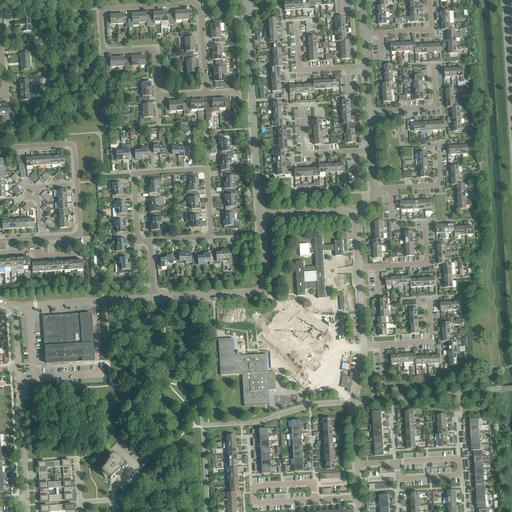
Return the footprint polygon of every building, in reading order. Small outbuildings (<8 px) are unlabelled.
[(175,14),(171,14),(171,25),(174,25),(174,19),(175,19),(175,20),(182,20),(181,11),(175,12),(175,14)] [(188,11),(181,11),(182,20),(189,20),(188,18),(190,18),(190,24),(193,24),(192,13),(188,13),(188,11)] [(153,15),(149,16),(150,26),(153,26),(152,20),(153,20),(154,22),(160,21),(160,12),(153,13),(153,15)] [(166,12),(160,12),(160,21),(167,21),(167,19),(168,19),(168,25),(171,25),(171,14),(167,15),(166,12)] [(145,13),(138,14),(139,23),(145,22),(145,21),(146,21),(147,27),(150,26),(149,16),(145,16),(145,13)] [(132,17),(128,17),(128,28),(133,27),(132,26),(139,25),(139,23),(138,14),(131,14),(132,17)] [(117,24),(117,15),(110,16),(110,18),(106,18),(107,29),(110,29),(109,23),(110,23),(110,24),(117,24)] [(123,15),(117,15),(117,24),(124,24),(124,22),(125,22),(125,28),(128,28),(128,17),(123,17),(123,15)] [(22,22),(15,22),(15,29),(23,29),(23,32),(31,31),(30,18),(22,18),(22,22)] [(210,25),(211,32),(220,31),(219,25),(218,25),(218,24),(224,23),(223,20),(222,20),(219,21),(213,21),(213,25),(210,25)] [(214,39),(214,43),(225,42),(225,39),(219,39),(219,38),(220,38),(220,31),(211,32),(211,39),(214,39)] [(185,38),(185,45),(194,44),(194,38),(191,38),(191,34),(180,34),(180,37),(186,37),(186,38),(185,38)] [(391,52),(397,52),(397,44),(393,44),(392,39),(386,39),(386,43),(390,43),(391,52)] [(212,47),(212,54),(221,53),(221,46),(219,46),(219,45),(225,45),(225,42),(214,43),(214,47),(212,47)] [(181,53),(182,56),(192,55),(192,51),(195,51),(194,44),(185,45),(186,52),(187,52),(187,53),(181,53)] [(20,54),(21,70),(24,70),(25,70),(30,69),(29,53),(32,53),(32,50),(25,51),(25,54),(20,54)] [(215,60),(215,64),(226,63),(226,57),(226,56),(224,55),(223,54),(221,53),(212,54),(213,60),(215,60)] [(186,61),(187,67),(196,66),(195,59),(193,59),(192,55),(182,56),(182,61),(186,61)] [(138,57),(138,66),(145,65),(145,64),(146,64),(147,72),(150,72),(149,58),(145,59),(145,56),(138,57)] [(125,71),(128,71),(127,60),(123,60),(123,57),(116,58),(117,67),(124,67),(123,65),(125,65),(125,71)] [(132,66),(138,66),(138,57),(131,57),(131,59),(127,60),(128,71),(131,70),(131,65),(132,64),(132,66)] [(110,67),(117,67),(116,58),(109,58),(110,61),(106,61),(106,72),(109,72),(109,66),(110,66),(110,67)] [(384,68),(384,72),(392,71),(392,65),(382,66),(382,61),(378,61),(379,68),(384,68)] [(213,68),(213,75),(223,75),(222,68),(221,68),(221,67),(226,66),(226,63),(215,64),(216,68),(213,68)] [(196,66),(187,67),(187,73),(188,73),(189,74),(183,75),(183,78),(188,77),(188,79),(194,79),(193,73),(196,73),(196,66)] [(409,83),(414,82),(422,82),(422,71),(416,72),(417,76),(414,76),(414,79),(409,80),(409,83)] [(335,80),(331,80),(332,89),(338,88),(338,86),(337,78),(341,78),(341,74),(335,75),(335,80)] [(223,75),(213,75),(214,82),(215,82),(215,83),(215,88),(228,87),(227,82),(223,83),(223,75)] [(141,83),(142,90),(151,89),(150,82),(148,83),(148,79),(137,79),(137,82),(143,82),(143,83),(141,83)] [(20,81),(21,100),(30,99),(29,81),(20,81)] [(138,98),(138,101),(149,100),(149,96),(151,96),(151,89),(142,90),(142,97),(144,96),(144,97),(138,98)] [(212,102),(208,102),(208,113),(211,113),(211,112),(219,111),(218,99),(212,100),(212,102)] [(225,99),(218,99),(219,111),(225,111),(225,108),(226,108),(226,106),(227,106),(227,112),(230,112),(229,101),(225,101),(225,99)] [(143,105),(143,111),(152,111),(152,104),(149,104),(149,100),(138,101),(138,104),(144,103),(144,104),(143,105)] [(204,100),(197,101),(197,110),(204,109),(204,108),(205,108),(205,113),(208,113),(208,102),(204,103),(204,100)] [(182,101),(175,102),(176,111),(182,111),(183,115),(187,115),(186,104),(182,104),(182,101)] [(190,103),(186,104),(187,115),(190,114),(190,109),(191,109),(191,110),(197,110),(197,101),(190,101),(190,103)] [(176,111),(175,102),(169,102),(169,105),(165,105),(165,116),(168,116),(168,110),(169,110),(169,111),(176,111)] [(0,115),(5,115),(9,115),(8,107),(4,107),(4,104),(4,105),(0,104),(0,115)] [(152,111),(143,111),(143,115),(140,115),(140,119),(139,119),(139,122),(150,122),(150,118),(153,118),(152,111)] [(219,146),(221,146),(227,146),(227,145),(227,140),(229,140),(229,136),(221,137),(221,140),(218,140),(219,146)] [(165,144),(159,145),(159,147),(159,153),(159,156),(165,155),(165,158),(169,158),(169,153),(168,153),(168,149),(168,147),(165,147),(165,144)] [(168,144),(168,147),(168,149),(168,153),(169,153),(172,152),(172,155),(178,155),(178,149),(178,148),(178,146),(171,146),(171,144),(168,144)] [(140,148),(140,151),(141,157),(147,156),(147,154),(150,154),(150,148),(150,145),(146,145),(146,148),(140,148)] [(153,148),(150,148),(150,154),(150,156),(153,156),(153,154),(159,153),(159,147),(159,145),(152,145),(153,148)] [(187,145),(178,146),(178,148),(178,149),(178,155),(178,157),(184,157),(184,154),(187,154),(187,145)] [(228,155),(228,152),(230,152),(230,145),(227,145),(227,146),(221,146),(222,152),(219,152),(219,156),(222,155),(224,155),(228,155)] [(122,152),(116,152),(116,150),(113,150),(113,148),(111,149),(112,161),(116,161),(123,160),(122,158),(122,152)] [(122,149),(122,152),(122,158),(128,158),(128,160),(132,160),(132,157),(131,157),(131,151),(128,152),(128,149),(122,149)] [(131,149),(131,151),(131,157),(132,157),(135,157),(135,160),(141,159),(141,157),(140,151),(134,151),(134,149),(131,149)] [(222,158),(222,164),(222,165),(228,164),(231,164),(231,158),(233,158),(233,154),(228,155),(224,155),(222,155),(222,158)] [(340,163),(336,164),(337,172),(343,172),(342,162),(346,162),(346,158),(340,158),(340,163)] [(223,174),(229,174),(229,173),(232,173),(231,173),(231,170),(229,170),(228,164),(222,165),(222,164),(220,165),(220,171),(223,171),(223,174)] [(226,177),(226,183),(232,183),(235,183),(234,176),(237,176),(236,173),(231,173),(232,173),(229,173),(229,174),(229,176),(226,177)] [(190,182),(190,185),(196,185),(198,185),(198,178),(196,179),(195,175),(183,176),(182,177),(182,181),(183,182),(189,181),(190,182)] [(150,181),(151,188),(157,187),(159,187),(159,181),(161,181),(161,178),(152,178),(153,181),(150,181)] [(112,190),(114,190),(120,189),(120,183),(117,183),(117,180),(109,181),(109,184),(111,184),(112,190)] [(222,193),(227,192),(230,192),(233,192),(232,189),(235,186),(235,183),(232,183),(226,183),(224,183),(224,189),(221,189),(222,193)] [(185,195),(190,195),(190,194),(194,194),(194,191),(196,191),(196,185),(190,185),(187,185),(188,191),(185,191),(185,195)] [(151,194),(151,197),(157,197),(160,197),(159,193),(157,193),(157,187),(151,188),(148,188),(148,194),(151,194)] [(117,196),(117,199),(121,199),(126,199),(126,195),(123,195),(123,189),(120,189),(114,190),(115,196),(117,196)] [(225,202),(227,202),(227,201),(233,201),(233,195),(235,195),(235,192),(233,192),(230,192),(227,192),(227,195),(224,195),(225,202)] [(188,204),(191,204),(197,203),(197,197),(199,197),(199,194),(194,194),(190,194),(190,195),(191,198),(188,198),(188,204)] [(151,200),(152,206),(158,206),(163,206),(162,196),(160,197),(157,197),(151,197),(149,197),(149,200),(151,200)] [(400,210),(407,210),(406,202),(402,202),(402,197),(395,197),(396,201),(400,201),(400,210)] [(115,208),(118,208),(124,208),(123,202),(121,202),(121,199),(117,199),(112,199),(112,203),(115,202),(115,208)] [(225,211),(228,211),(234,210),(234,207),(236,207),(236,201),(233,201),(227,201),(227,202),(228,207),(225,208),(225,211)] [(189,213),(192,213),(198,213),(198,212),(197,210),(200,209),(200,203),(197,203),(191,204),(191,210),(189,210),(189,213)] [(152,212),(152,215),(158,215),(161,215),(161,212),(158,212),(158,206),(152,206),(149,206),(150,213),(152,212)] [(116,214),(116,217),(116,218),(119,217),(119,218),(124,217),(124,214),(127,214),(126,208),(124,208),(118,208),(118,214),(116,214)] [(225,214),(226,220),(232,220),(234,220),(234,214),(236,214),(236,210),(234,210),(228,211),(228,214),(225,214)] [(190,223),(192,222),(198,222),(198,216),(200,216),(200,212),(198,212),(198,213),(192,213),(192,216),(189,216),(190,223)] [(152,219),(153,225),(159,224),(161,224),(161,218),(158,218),(158,215),(152,215),(150,216),(150,219),(152,219)] [(114,227),(116,227),(122,227),(122,226),(125,226),(127,226),(127,221),(126,220),(120,220),(119,218),(119,217),(116,218),(116,217),(111,218),(111,221),(114,221),(114,227)] [(9,229),(8,220),(8,218),(0,218),(0,225),(2,225),(2,230),(9,229)] [(226,220),(223,220),(224,227),(226,226),(226,229),(240,229),(240,223),(235,223),(234,220),(232,220),(226,220)] [(192,222),(192,228),(190,228),(190,232),(199,231),(199,228),(201,228),(201,222),(198,222),(192,222)] [(153,225),(150,225),(151,231),(153,231),(153,234),(162,234),(162,230),(159,230),(159,224),(153,225)] [(116,235),(116,236),(119,236),(123,236),(128,236),(128,232),(125,232),(125,226),(122,226),(122,227),(116,227),(117,230),(113,230),(113,235),(116,235)] [(117,239),(118,245),(124,245),(126,245),(126,239),(123,239),(123,236),(119,236),(116,236),(114,236),(115,240),(117,239)] [(315,266),(303,267),(303,261),(295,261),(295,262),(296,277),(297,296),(305,296),(305,295),(304,290),(310,289),(312,289),(317,289),(317,298),(317,299),(325,298),(325,294),(325,292),(323,274),(323,273),(322,273),(322,270),(323,270),(323,266),(323,264),(322,251),(324,251),(332,250),(334,250),(335,256),(343,256),(343,255),(342,240),(334,241),(334,245),(322,245),(321,238),(314,238),(314,244),(314,249),(310,250),(310,254),(315,253),(315,266)] [(300,256),(310,256),(309,244),(299,244),(300,256)] [(115,252),(116,255),(118,255),(124,254),(127,254),(126,251),(124,251),(124,245),(118,245),(112,246),(113,252),(115,252)] [(221,250),(222,253),(222,259),(228,258),(228,261),(228,262),(229,262),(231,262),(231,261),(232,260),(231,252),(228,252),(228,250),(221,250)] [(203,254),(203,256),(204,262),(209,262),(209,264),(213,264),(213,259),(213,256),(212,251),(209,251),(209,253),(203,254)] [(185,252),(175,253),(175,255),(176,261),(176,264),(179,264),(179,261),(185,261),(185,255),(185,252)] [(166,256),(166,258),(167,265),(173,264),(173,262),(176,261),(175,255),(175,253),(172,253),(172,256),(166,256)] [(216,255),(213,256),(213,259),(213,264),(220,264),(221,261),(222,261),(222,259),(222,253),(215,253),(216,255)] [(118,258),(119,264),(121,264),(127,263),(127,257),(129,257),(129,254),(127,254),(124,254),(118,255),(116,255),(116,258),(118,258)] [(191,254),(185,255),(185,261),(185,263),(191,263),(191,265),(195,265),(195,263),(194,263),(194,257),(191,257),(191,254)] [(194,254),(194,257),(194,263),(195,263),(197,263),(198,265),(204,265),(204,262),(203,256),(197,257),(197,254),(194,254)] [(166,258),(160,259),(160,256),(157,257),(157,270),(161,270),(161,267),(167,267),(167,265),(166,258)] [(121,264),(119,264),(117,264),(117,274),(128,273),(128,271),(128,270),(130,270),(130,263),(127,263),(121,264)] [(386,286),(393,286),(392,277),(388,278),(388,273),(381,273),(382,279),(386,279),(386,286)] [(294,303),(260,336),(271,349),(295,373),(317,352),(319,350),(317,348),(329,337),(307,315),(306,315),(294,303)] [(80,315),(43,317),(45,355),(46,355),(46,364),(52,364),(76,362),(76,361),(82,361),(82,362),(91,361),(94,361),(91,314),(80,315)] [(220,375),(220,376),(221,375),(227,375),(228,375),(235,375),(242,374),(242,381),(242,382),(243,392),(243,399),(244,406),(244,407),(269,405),(269,398),(269,397),(268,391),(275,390),(276,390),(275,390),(275,381),(274,372),(275,372),(274,372),(267,372),(266,362),(267,362),(266,362),(266,355),(266,354),(266,355),(259,355),(248,356),(241,356),(241,354),(242,354),(242,353),(241,353),(241,352),(240,352),(239,352),(238,352),(237,353),(233,353),(233,350),(233,349),(233,339),(218,339),(218,340),(219,350),(219,351),(219,357),(219,358),(220,368),(220,375)] [(391,364),(398,363),(397,355),(393,355),(393,350),(386,351),(387,354),(391,354),(391,364)] [(126,465),(113,454),(109,459),(110,460),(106,464),(106,465),(101,471),(110,479),(116,473),(119,475),(122,472),(121,471),(126,465)] [(70,460),(54,461),(54,468),(63,467),(63,474),(69,474),(69,471),(71,471),(70,460)] [(42,473),(42,476),(47,475),(46,468),(54,468),(54,461),(38,463),(39,473),(42,473)] [(64,488),(70,487),(72,487),(71,477),(69,477),(69,474),(63,474),(64,482),(55,482),(56,488),(64,488)] [(43,489),(48,489),(56,488),(55,482),(47,483),(47,475),(42,476),(41,476),(41,479),(39,479),(40,489),(43,489)] [(64,495),(56,495),(57,501),(73,500),(72,490),(70,490),(70,487),(64,488),(64,495)] [(48,489),(43,489),(43,492),(40,492),(40,502),(57,501),(56,495),(48,496),(48,489)]
